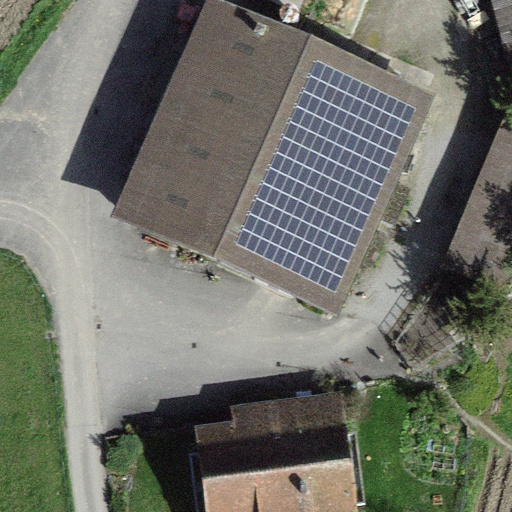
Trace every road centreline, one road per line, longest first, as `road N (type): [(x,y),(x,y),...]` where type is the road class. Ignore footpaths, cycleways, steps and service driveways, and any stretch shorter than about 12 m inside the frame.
road 1 (residential): [(81,511),(66,422),(62,250),(89,56),(122,0)]
road 2 (track): [(0,159),(89,56)]
